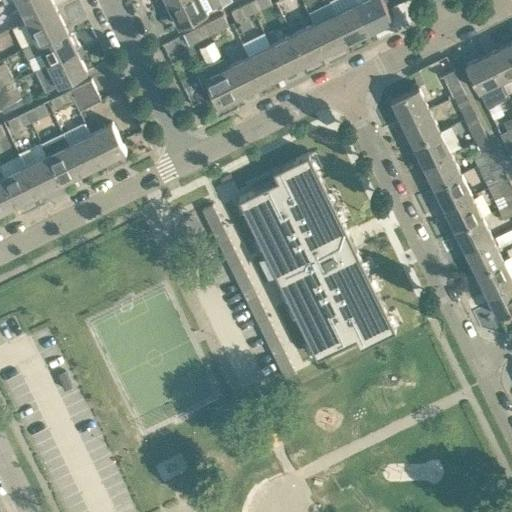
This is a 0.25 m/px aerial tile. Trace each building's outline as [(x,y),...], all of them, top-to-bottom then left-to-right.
[(17,0),(27,18),(56,4),(53,0),(17,0)] [(180,25),(222,4),(220,0),(173,0),(169,3),(180,25)] [(236,19),(254,11),(249,0),(248,0),(231,9),(236,19)] [(249,0),(254,11),(272,2),(271,0),(249,0)] [(350,40),(371,29),(357,0),(330,0),(336,11),(350,40)] [(394,18),(384,0),(357,0),(371,29),(394,18)] [(24,47),(67,26),(56,4),(27,18),(13,25),(24,47)] [(328,51),(350,40),(336,11),(314,22),(328,51)] [(206,21),(211,32),(229,23),(224,12),(206,21)] [(189,43),(211,32),(206,21),(183,32),(189,43)] [(306,61),(328,51),(314,22),(292,32),(306,61)] [(48,62),(77,47),(67,26),(24,47),(29,57),(42,50),(48,62)] [(285,72),(306,61),(292,32),(271,43),(285,72)] [(502,80),(511,75),(511,44),(510,40),(488,51),(502,80)] [(263,83),(285,72),(271,43),(249,54),(263,83)] [(59,84),(88,70),(77,47),(48,62),(59,84)] [(511,97),(502,80),(488,51),(466,62),(480,91),(481,91),(489,108),(511,97)] [(242,93),(263,83),(249,54),(227,64),(242,93)] [(242,93),(227,64),(223,56),(196,69),(204,85),(209,83),(219,104),(242,93)] [(0,84),(14,78),(6,61),(0,63),(0,84)] [(450,85),(460,81),(453,68),(444,73),(450,85)] [(102,97),(97,88),(92,77),(69,88),(75,99),(75,98),(80,109),(102,97)] [(0,84),(0,102),(5,111),(25,101),(14,78),(0,84)] [(475,112),(466,93),(460,81),(450,85),(466,116),(475,112)] [(430,107),(428,103),(420,85),(392,98),(403,121),(430,107)] [(197,101),(209,95),(204,86),(193,92),(197,101)] [(57,107),(75,99),(69,88),(51,97),(57,107)] [(31,120),(49,111),(44,100),(26,109),(31,120)] [(413,142),(441,128),(430,107),(403,121),(413,142)] [(13,129),(31,120),(26,109),(8,118),(13,129)] [(486,133),(479,120),(475,112),(466,116),(477,138),(486,133)] [(506,142),(511,138),(511,114),(508,117),(506,125),(509,129),(501,132),(506,142)] [(105,160),(91,131),(85,120),(63,131),(83,171),(105,160)] [(91,131),(105,160),(127,149),(113,120),(91,131)] [(424,164),(452,150),(441,128),(413,142),(424,164)] [(61,182),(83,171),(63,131),(42,141),(61,182)] [(477,164),(497,154),(486,133),(477,138),(483,150),(473,155),(477,164)] [(40,192),(61,182),(42,141),(19,151),(26,163),(40,192)] [(277,176),(238,196),(317,355),(356,336),(361,345),(396,327),(393,319),(366,266),(309,150),(273,168),(277,176)] [(435,185),(462,171),(452,150),(424,164),(435,185)] [(488,186),(507,176),(497,154),(477,164),(488,186)] [(18,203),(40,192),(26,163),(4,174),(18,203)] [(445,207),(473,193),(462,171),(435,185),(445,207)] [(0,211),(18,203),(4,174),(0,175),(0,211)] [(499,207),(511,200),(511,185),(507,176),(488,186),(499,207)] [(456,228),(483,215),(473,193),(445,207),(456,228)] [(511,200),(499,207),(504,218),(511,213),(511,200)] [(214,205),(203,211),(206,217),(217,212),(214,205)] [(217,212),(206,217),(210,224),(221,219),(217,212)] [(466,250),(494,236),(483,215),(456,228),(466,250)] [(221,219),(210,224),(213,231),(224,226),(221,219)] [(224,226),(213,231),(216,238),(227,233),(224,226)] [(511,227),(497,235),(502,245),(511,240),(511,227)] [(227,233),(216,238),(220,245),(231,239),(227,233)] [(477,271),(505,258),(494,236),(466,250),(477,271)] [(231,239),(220,245),(223,252),(234,246),(231,239)] [(234,246),(223,252),(227,258),(237,253),(234,246)] [(237,253),(227,258),(230,265),(241,260),(237,253)] [(488,293),(511,280),(511,272),(505,258),(477,271),(488,293)] [(241,260),(230,265),(233,272),(244,267),(241,260)] [(244,267),(233,272),(237,279),(248,274),(244,267)] [(248,274),(237,279),(240,286),(251,280),(248,274)] [(251,280),(240,286),(243,293),(254,287),(251,280)] [(498,315),(511,308),(511,280),(488,293),(498,315)] [(254,287),(243,293),(247,299),(258,294),(254,287)] [(258,294),(247,299),(250,306),(261,301),(258,294)] [(261,301),(250,306),(254,313),(264,308),(261,301)] [(264,308),(254,313),(257,320),(268,315),(264,308)] [(268,315),(257,320),(260,327),(271,321),(268,315)] [(271,321),(260,327),(264,334),(265,334),(275,328),(271,321)] [(265,334),(264,334),(267,340),(278,335),(275,328),(265,334)] [(278,335),(267,340),(270,347),(281,342),(278,335)] [(281,342),(270,347),(274,354),(285,349),(281,342)] [(285,349),(274,354),(277,361),(288,356),(285,349)] [(288,356),(277,361),(281,368),(291,362),(288,356)] [(291,362),(281,368),(284,375),(295,369),(291,362)]
